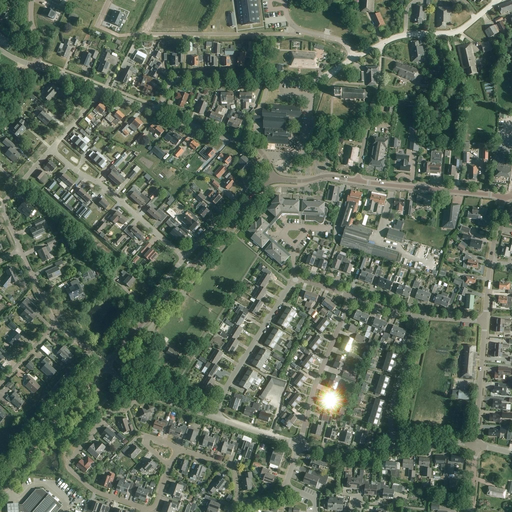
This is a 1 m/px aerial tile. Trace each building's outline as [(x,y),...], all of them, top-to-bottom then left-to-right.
[(190,6),(190,4),(187,3),(180,0),(176,0),(174,5),(184,9),(186,5),(190,6)] [(236,0),(240,20),(240,19),(241,26),(260,23),(259,17),(260,17),(257,0),(236,0)] [(373,13),(373,0),(361,0),(361,12),(373,13)] [(510,13),(511,11),(511,0),(510,0),(511,1),(498,7),(501,14),(508,12),(509,12),(510,13)] [(187,13),(187,11),(184,9),(174,5),(171,12),(181,16),(183,11),(187,13)] [(415,15),(414,24),(421,24),(422,19),(425,19),(426,6),(414,6),(413,15),(415,15)] [(450,23),(450,7),(437,7),(437,28),(446,29),(446,28),(446,23),(450,23)] [(43,12),(41,15),(53,20),(56,13),(47,9),(45,13),(43,12)] [(114,10),(112,15),(121,18),(123,20),(125,20),(127,16),(114,10)] [(183,20),(184,18),(181,16),(171,12),(168,18),(178,23),(180,18),(183,20)] [(76,22),(78,17),(71,13),(68,18),(76,22)] [(374,15),(380,27),(385,25),(380,13),(374,15)] [(112,15),(110,18),(122,23),(123,20),(121,18),(112,15)] [(110,18),(109,22),(120,27),(122,23),(110,18)] [(502,22),(497,24),(500,30),(503,36),(508,33),(502,22)] [(489,38),(497,34),(499,33),(495,25),(485,31),(489,38)] [(8,50),(11,44),(8,42),(9,40),(0,33),(0,44),(1,46),(2,44),(4,46),(4,47),(8,50)] [(58,53),(61,54),(60,56),(67,59),(71,48),(70,47),(72,42),(66,40),(62,50),(60,49),(59,50),(58,52),(58,53)] [(412,62),(419,62),(419,60),(422,60),(422,61),(424,61),(422,47),(419,47),(418,42),(411,42),(412,48),(410,48),(412,62)] [(484,53),(492,50),(489,42),(481,45),(484,53)] [(478,74),(471,43),(458,46),(463,69),(467,68),(469,75),(478,74)] [(221,54),(225,54),(225,55),(234,55),(234,49),(234,46),(231,46),(231,49),(225,49),(225,50),(221,50),(221,54)] [(95,59),(98,53),(92,51),(90,55),(84,52),(82,56),(83,57),(80,64),(87,67),(91,58),(95,59)] [(106,74),(110,64),(107,63),(108,60),(107,59),(110,54),(103,52),(99,62),(101,63),(98,71),(106,74)] [(183,63),(183,52),(178,52),(178,54),(172,54),(172,58),(171,58),(171,66),(178,66),(178,63),(183,63)] [(316,67),(316,54),(308,54),(308,53),(292,52),(291,56),(293,57),(293,61),(291,61),(291,66),(298,66),(316,67)] [(137,53),(133,60),(142,64),(146,57),(137,53)] [(192,56),(192,66),(198,66),(198,62),(202,62),(202,56),(198,56),(192,56)] [(208,63),(208,66),(211,66),(217,66),(217,58),(214,58),(214,56),(208,56),(208,63)] [(230,66),(230,58),(222,58),(222,62),(224,62),(224,66),(230,66)] [(149,66),(152,68),(160,72),(164,66),(158,62),(154,60),(153,63),(151,62),(149,66)] [(405,66),(396,63),(393,71),(399,73),(398,76),(415,82),(419,71),(405,65),(405,66)] [(135,75),(137,70),(130,67),(128,71),(124,69),(121,74),(122,75),(119,81),(126,85),(132,73),(135,75)] [(367,86),(376,85),(376,83),(377,83),(376,73),(379,73),(378,67),(366,67),(367,86)] [(156,79),(160,72),(152,68),(151,71),(152,72),(150,75),(156,79)] [(139,83),(137,86),(137,87),(143,89),(143,91),(150,94),(152,88),(145,85),(146,83),(149,84),(151,80),(144,75),(141,80),(142,80),(140,83),(139,82),(139,83)] [(48,102),(56,93),(54,91),(56,89),(50,84),(44,90),(46,92),(42,96),(48,102)] [(342,90),(342,91),(335,91),(335,97),(341,97),(341,99),(340,99),(341,100),(341,99),(345,100),(345,101),(346,101),(346,100),(350,100),(350,101),(351,101),(351,100),(354,100),(354,101),(355,101),(355,100),(359,100),(359,101),(360,102),(360,100),(363,101),(364,102),(364,101),(364,100),(366,98),(367,99),(368,98),(367,98),(367,95),(368,94),(366,94),(365,92),(366,91),(365,90),(364,91),(361,91),(361,90),(360,90),(360,91),(356,91),(356,89),(355,89),(355,90),(352,90),(352,89),(350,89),(350,90),(347,90),(347,89),(346,89),(342,89),(342,88),(341,89),(342,90)] [(189,95),(182,92),(181,94),(177,93),(175,98),(180,100),(178,105),(183,108),(186,101),(187,101),(189,95)] [(203,115),(208,104),(205,102),(206,100),(202,98),(199,105),(198,104),(197,108),(198,109),(196,113),(203,115)] [(98,112),(101,115),(104,118),(104,117),(106,115),(103,113),(106,109),(100,104),(95,109),(93,112),(96,115),(98,112)] [(46,125),(52,119),(45,113),(47,111),(41,105),(37,109),(41,113),(37,117),(46,125)] [(267,137),(267,144),(285,145),(286,138),(291,138),(292,132),(290,132),(290,128),(289,128),(289,117),(300,118),(301,107),(272,105),(272,110),(263,109),(262,117),(253,116),(253,121),(264,121),(263,129),(265,129),(264,137),(267,137)] [(218,115),(220,108),(218,107),(217,110),(216,109),(215,113),(212,112),(210,118),(216,120),(218,115)] [(124,117),(118,111),(114,116),(111,113),(105,118),(111,124),(116,119),(119,122),(124,117)] [(238,115),(233,127),(239,130),(242,120),(239,119),(240,116),(242,117),(244,113),(240,112),(238,115)] [(89,114),(86,117),(90,121),(91,121),(96,125),(98,123),(93,118),(89,114)] [(230,119),(228,125),(233,127),(238,115),(236,114),(234,118),(232,117),(231,120),(230,119)] [(23,127),(26,124),(20,118),(17,122),(19,123),(11,132),(18,138),(25,129),(23,127)] [(137,129),(142,124),(136,119),(131,124),(137,129)] [(120,130),(123,133),(126,136),(129,133),(126,130),(129,127),(125,123),(120,130)] [(153,133),(154,132),(156,134),(155,135),(154,136),(157,139),(158,137),(159,137),(164,132),(162,130),(161,130),(158,127),(157,129),(153,125),(150,128),(149,129),(153,133)] [(176,145),(177,144),(182,139),(180,137),(179,137),(176,134),(174,136),(170,132),(168,135),(165,138),(169,142),(170,141),(176,145)] [(142,133),(136,139),(140,142),(145,136),(142,133)] [(70,140),(77,146),(80,143),(83,139),(79,135),(76,137),(74,135),(70,140)] [(373,137),(372,146),(371,156),(370,156),(370,157),(370,158),(369,166),(383,168),(385,159),(383,159),(385,148),(387,149),(388,140),(373,137)] [(14,162),(20,155),(12,148),(15,145),(10,142),(6,138),(3,142),(7,146),(9,148),(5,154),(14,162)] [(192,143),(187,138),(183,143),(186,146),(187,144),(189,146),(195,151),(199,146),(197,143),(197,144),(194,142),(192,143)] [(80,143),(77,146),(84,152),(88,148),(86,145),(88,143),(83,139),(80,143)] [(153,152),(161,159),(165,154),(156,146),(152,151),(153,152)] [(356,162),(359,149),(347,146),(345,160),(346,160),(345,165),(352,167),(353,161),(356,162)] [(209,151),(205,147),(202,150),(206,154),(211,158),(216,153),(211,148),(209,151)] [(174,154),(178,158),(183,151),(179,148),(174,154)] [(96,163),(102,156),(97,152),(95,154),(93,152),(88,156),(96,163)] [(441,165),(441,158),(442,153),(431,152),(431,163),(424,162),(423,173),(430,174),(430,171),(441,172),(441,165)] [(124,154),(113,165),(116,167),(126,156),(124,154)] [(226,158),(221,154),(218,157),(223,161),(228,165),(233,159),(228,155),(226,158)] [(143,164),(162,178),(163,177),(169,179),(174,172),(175,170),(172,168),(166,166),(155,158),(148,156),(147,157),(143,155),(141,160),(143,161),(143,164)] [(240,164),(240,166),(239,168),(245,173),(251,167),(247,164),(250,161),(244,155),(241,158),(239,156),(238,158),(240,159),(238,162),(240,164)] [(397,155),(396,161),(402,162),(401,164),(400,171),(410,172),(410,166),(408,165),(409,163),(410,156),(397,155)] [(494,156),(493,165),(497,166),(496,176),(510,178),(511,168),(511,165),(511,157),(508,157),(504,157),(504,156),(499,155),(499,157),(494,156)] [(106,160),(102,156),(96,163),(103,169),(107,164),(104,162),(106,160)] [(191,169),(198,161),(194,157),(186,166),(191,169)] [(459,167),(459,160),(459,157),(455,157),(455,160),(454,167),(449,166),(448,176),(455,176),(455,167),(459,167)] [(50,170),(52,172),(56,167),(50,162),(46,166),(44,169),(47,172),(50,170)] [(478,172),(478,165),(469,164),(468,175),(468,180),(477,180),(477,175),(476,175),(477,172),(478,172)] [(222,166),(214,174),(219,179),(227,170),(222,166)] [(131,180),(136,174),(140,169),(137,167),(133,171),(128,177),(131,180)] [(108,177),(113,182),(119,175),(117,173),(113,169),(111,172),(111,173),(108,177)] [(40,171),(35,177),(39,181),(44,175),(40,171)] [(65,183),(69,179),(64,174),(60,179),(59,178),(57,180),(60,184),(62,181),(65,183)] [(119,175),(113,182),(118,187),(122,183),(123,183),(126,180),(122,177),(119,175)] [(228,190),(234,183),(232,182),(235,179),(231,176),(225,183),(226,184),(224,186),(228,190)] [(69,179),(65,183),(68,186),(66,188),(69,191),(71,188),(75,184),(69,179)] [(50,190),(56,183),(53,180),(47,187),(50,190)] [(133,194),(132,195),(130,197),(135,201),(139,197),(141,194),(133,187),(129,191),(133,194)] [(337,203),(340,189),(330,187),(330,191),(329,191),(327,201),(337,203)] [(74,195),(77,198),(80,201),(86,194),(81,189),(77,193),(76,192),(74,195)] [(164,190),(161,193),(167,198),(170,195),(164,190)] [(215,196),(213,194),(214,193),(211,191),(207,195),(210,198),(210,197),(212,199),(211,200),(216,205),(222,197),(217,193),(215,196)] [(339,226),(345,228),(340,245),(364,252),(396,262),(399,253),(368,243),(372,231),(352,224),(358,205),(359,201),(361,201),(362,194),(358,193),(358,192),(351,191),(351,195),(349,194),(347,203),(346,203),(344,207),(345,207),(339,226)] [(70,195),(67,192),(62,198),(64,201),(70,195)] [(86,194),(80,201),(83,203),(86,206),(89,204),(88,203),(92,199),(86,194)] [(139,197),(135,201),(140,206),(142,204),(144,206),(149,200),(142,194),(139,197)] [(70,195),(62,204),(65,206),(73,197),(70,195)] [(366,211),(380,214),(382,215),(382,214),(384,206),(386,198),(382,198),(378,197),(378,196),(371,195),(369,207),(367,207),(366,211)] [(427,197),(424,196),(417,195),(417,204),(435,206),(435,196),(428,195),(427,197)] [(292,208),(292,201),(285,201),(279,196),(278,196),(276,198),(277,198),(272,204),(273,205),(268,211),(276,218),(277,219),(278,219),(281,216),(282,216),(284,215),(284,214),(284,208),(292,208)] [(28,218),(35,210),(23,199),(21,202),(23,203),(18,209),(22,213),(23,213),(28,218)] [(106,210),(109,205),(102,199),(99,203),(99,204),(98,204),(101,207),(102,206),(106,210)] [(404,207),(404,200),(395,199),(394,206),(397,206),(396,210),(402,211),(402,209),(401,208),(401,206),(404,207)] [(284,208),(284,214),(299,215),(299,202),(299,200),(296,200),(296,202),(292,201),(292,208),(284,208)] [(174,208),(175,209),(177,211),(183,205),(180,202),(179,201),(176,204),(178,205),(177,207),(176,206),(174,208)] [(306,202),(306,201),(303,201),(303,202),(302,215),(305,215),(305,221),(314,221),(316,222),(319,224),(320,224),(322,224),(323,223),(328,211),(327,209),(326,208),(324,208),(324,203),(306,202)] [(147,212),(152,216),(156,212),(150,208),(150,207),(151,206),(150,204),(148,206),(146,208),(148,210),(147,212)] [(204,218),(209,212),(204,207),(205,206),(203,205),(199,209),(199,210),(200,211),(199,213),(204,218)] [(454,228),(460,205),(459,205),(451,205),(451,207),(448,206),(448,211),(444,210),(443,226),(447,227),(447,228),(454,228)] [(83,207),(77,214),(80,217),(87,210),(83,207)] [(468,218),(472,219),(478,220),(478,219),(479,219),(480,208),(473,208),(472,212),(468,212),(468,218)] [(480,208),(479,219),(481,219),(480,223),(486,224),(487,216),(489,216),(489,211),(486,211),(487,209),(480,208)] [(89,209),(82,217),(85,219),(92,212),(89,209)] [(158,209),(156,212),(152,216),(157,221),(158,219),(161,222),(166,216),(158,209)] [(115,224),(118,221),(122,217),(117,212),(115,214),(113,212),(111,214),(110,216),(112,218),(110,220),(115,224)] [(91,218),(93,223),(99,220),(96,215),(91,218)] [(359,225),(365,226),(368,217),(362,215),(359,225)] [(122,217),(118,221),(123,225),(126,227),(128,225),(125,223),(127,221),(122,217)] [(196,223),(198,220),(195,217),(193,220),(187,227),(192,231),(198,225),(196,223)] [(269,225),(261,218),(257,224),(255,223),(248,231),(254,236),(251,239),(262,248),(271,238),(267,235),(267,232),(271,227),(269,225)] [(273,222),(269,225),(271,227),(274,223),(277,219),(276,218),(273,222)] [(35,238),(35,239),(42,236),(41,235),(44,233),(40,225),(42,224),(45,222),(44,220),(37,223),(39,226),(31,230),(35,238)] [(101,221),(94,229),(99,233),(106,225),(101,221)] [(402,230),(404,223),(398,221),(397,224),(395,224),(394,228),(402,230)] [(132,239),(135,236),(139,231),(134,227),(132,229),(130,227),(128,229),(129,230),(126,234),(132,239)] [(177,239),(181,235),(181,234),(182,233),(180,231),(180,230),(176,227),(171,233),(177,239)] [(180,230),(186,235),(189,232),(183,227),(180,230)] [(389,229),(386,238),(402,243),(404,234),(389,229)] [(139,231),(135,236),(140,240),(143,242),(145,240),(142,238),(144,236),(139,231)] [(117,245),(124,237),(121,234),(114,243),(117,245)] [(482,245),(483,245),(483,243),(483,242),(482,242),(482,241),(471,240),(470,247),(477,248),(477,249),(478,250),(480,250),(480,249),(481,249),(481,245),(482,245)] [(271,256),(279,246),(274,241),(265,251),(271,256)] [(148,242),(139,252),(142,254),(150,245),(148,242)] [(455,245),(457,247),(457,248),(463,252),(465,248),(460,244),(457,242),(455,245)] [(501,255),(504,256),(505,257),(506,257),(509,257),(510,252),(511,252),(511,245),(509,245),(508,248),(503,247),(501,255)] [(276,261),(285,251),(279,246),(271,256),(276,261)] [(43,262),(51,259),(45,248),(38,251),(43,262)] [(152,251),(151,249),(144,257),(148,260),(149,259),(151,261),(157,255),(153,251),(152,251)] [(315,260),(318,261),(321,251),(318,250),(316,255),(313,254),(312,257),(309,256),(307,264),(313,266),(315,260)] [(285,251),(276,261),(282,266),(284,263),(290,256),(285,251)] [(321,251),(318,261),(321,262),(318,268),(325,270),(327,262),(325,261),(326,258),(322,257),(324,252),(321,251)] [(343,265),(346,257),(339,254),(339,256),(338,256),(337,260),(335,260),(332,268),(338,270),(340,264),(343,265)] [(463,261),(464,261),(463,268),(467,268),(468,266),(477,268),(478,262),(472,260),(472,259),(468,256),(466,254),(465,258),(464,258),(463,261)] [(350,274),(351,272),(353,272),(354,269),(353,268),(353,266),(350,265),(351,262),(348,261),(348,260),(346,259),(346,257),(343,265),(346,266),(344,272),(350,274)] [(57,267),(63,264),(61,260),(54,263),(56,267),(45,272),(49,280),(61,275),(57,267)] [(396,276),(393,282),(396,283),(398,277),(402,267),(400,266),(397,274),(396,276)] [(368,274),(365,281),(372,284),(374,276),(371,275),(373,271),(372,271),(373,268),(370,267),(368,274)] [(12,284),(18,281),(12,269),(6,272),(8,277),(3,282),(3,281),(0,284),(6,288),(11,282),(12,284)] [(128,288),(135,281),(125,272),(122,276),(126,280),(123,283),(128,288)] [(359,279),(365,281),(368,274),(362,272),(359,279)] [(257,284),(267,290),(264,288),(271,277),(264,273),(257,284)] [(387,281),(384,288),(390,291),(393,283),(389,282),(391,277),(388,276),(386,281),(387,281)] [(475,284),(476,278),(466,277),(466,280),(463,280),(462,287),(467,287),(468,284),(475,284)] [(377,286),(384,288),(387,281),(386,281),(380,278),(377,286)] [(461,286),(463,280),(455,278),(453,284),(461,286)] [(82,295),(81,294),(83,293),(77,280),(70,283),(72,287),(66,290),(71,300),(82,295)] [(511,294),(511,290),(510,290),(510,284),(500,283),(499,290),(508,290),(508,294),(511,294)] [(258,289),(253,297),(256,299),(260,302),(263,304),(263,303),(260,301),(267,290),(257,284),(260,286),(258,289)] [(396,293),(402,295),(405,288),(399,285),(396,293)] [(467,289),(466,288),(461,287),(459,295),(464,296),(467,289)] [(405,288),(402,295),(409,297),(411,290),(405,288)] [(421,300),(425,288),(423,288),(422,292),(418,290),(416,298),(421,300)] [(425,288),(421,300),(428,302),(431,295),(427,294),(429,290),(425,288)] [(304,298),(310,300),(312,294),(306,292),(304,298)] [(445,294),(441,305),(448,307),(450,300),(447,298),(448,294),(445,293),(445,294)] [(312,294),(310,300),(316,302),(318,296),(312,294)] [(435,303),(441,305),(445,294),(443,294),(442,297),(437,295),(435,303)] [(473,310),(474,296),(467,296),(466,310),(473,310)] [(511,308),(511,302),(511,298),(507,298),(507,297),(499,296),(498,303),(503,304),(502,307),(511,308)] [(20,306),(25,311),(21,316),(28,323),(35,316),(32,313),(37,308),(26,298),(20,306)] [(322,314),(331,302),(326,298),(322,303),(325,306),(320,312),(322,314)] [(238,307),(243,310),(248,313),(249,311),(256,315),(263,304),(260,302),(256,299),(256,300),(249,311),(245,308),(240,305),(238,307)] [(331,302),(322,314),(325,316),(330,309),(332,311),(336,306),(331,302)] [(285,313),(293,318),(296,313),(288,307),(285,313)] [(240,311),(233,322),(243,329),(243,328),(240,326),(248,313),(243,310),(242,312),(240,311)] [(353,319),(360,322),(363,314),(356,311),(353,319)] [(283,316),(281,318),(290,324),(293,318),(285,313),(284,314),(283,313),(282,316),(283,316)] [(363,314),(360,322),(358,325),(361,326),(363,323),(366,324),(369,317),(363,314)] [(245,320),(252,324),(253,323),(255,324),(256,321),(251,318),(252,317),(248,315),(245,320)] [(286,329),(290,324),(281,318),(278,324),(286,329)] [(319,322),(321,323),(326,328),(330,322),(325,318),(322,321),(320,320),(319,322)] [(372,326),(375,328),(374,330),(377,331),(381,321),(375,319),(372,326)] [(381,321),(377,331),(377,332),(380,334),(381,330),(384,332),(388,324),(381,321)] [(236,340),(243,329),(233,322),(233,323),(234,324),(236,325),(229,336),(239,342),(236,340)] [(322,333),(326,328),(321,323),(317,328),(322,333)] [(357,328),(351,325),(349,331),(355,333),(356,330),(357,328)] [(390,334),(393,335),(392,339),(395,340),(397,337),(400,329),(393,327),(390,334)] [(272,333),(280,339),(284,333),(275,328),(272,333)] [(400,329),(397,337),(403,339),(406,332),(400,329)] [(12,346),(21,337),(15,331),(6,340),(12,346)] [(277,344),(280,339),(272,333),(268,339),(277,344)] [(229,336),(229,337),(232,338),(225,349),(232,354),(239,342),(229,336)] [(313,342),(318,346),(322,341),(317,337),(313,342)] [(347,337),(344,343),(354,347),(355,346),(354,343),(353,343),(354,340),(347,337)] [(273,349),(277,344),(268,339),(265,344),(273,349)] [(314,351),(318,346),(313,342),(309,347),(314,351)] [(349,353),(350,349),(353,350),(354,347),(344,343),(341,349),(349,353)] [(476,353),(476,347),(464,346),(464,352),(462,352),(460,379),(475,380),(476,371),(474,371),(474,368),(476,368),(476,361),(474,361),(475,357),(477,357),(477,353),(476,353)] [(65,365),(73,357),(66,350),(67,350),(64,347),(57,354),(62,359),(61,361),(65,365)] [(175,359),(179,354),(169,348),(166,353),(175,359)] [(259,354),(267,359),(271,354),(262,349),(259,354)] [(209,361),(219,367),(216,365),(223,354),(216,350),(209,361)] [(387,358),(396,361),(398,355),(388,352),(387,358)] [(273,356),(283,362),(285,360),(275,353),(273,356)] [(299,355),(303,359),(311,364),(315,359),(309,355),(307,358),(301,353),(299,355)] [(264,364),(267,359),(259,354),(256,359),(264,364)] [(304,363),(302,366),(307,370),(311,364),(303,359),(299,355),(297,357),(304,363)] [(336,362),(344,365),(347,358),(339,355),(336,362)] [(51,378),(57,372),(48,364),(50,361),(46,358),(44,360),(41,363),(44,365),(40,370),(45,374),(46,373),(51,378)] [(385,364),(394,367),(394,366),(395,366),(396,364),(395,363),(396,361),(387,358),(385,364)] [(261,370),(264,364),(256,359),(252,365),(261,370)] [(210,365),(205,374),(215,380),(212,378),(219,367),(209,361),(208,361),(207,363),(210,365)] [(291,365),(299,372),(301,369),(293,363),(293,362),(292,361),(290,364),(291,364),(291,365)] [(25,366),(30,371),(34,366),(29,362),(25,366)] [(341,371),(343,368),(346,369),(347,366),(344,365),(336,362),(334,368),(341,371)] [(392,373),(394,367),(385,364),(383,370),(392,373)] [(495,379),(503,379),(503,375),(510,375),(511,369),(504,368),(498,368),(498,373),(495,373),(495,379)] [(246,374),(254,380),(258,374),(249,369),(246,374)] [(296,377),(298,379),(303,383),(307,378),(302,374),(300,376),(297,375),(293,371),(292,374),(296,377)] [(208,392),(215,380),(205,374),(205,375),(208,377),(201,388),(208,392)] [(251,385),(254,380),(246,374),(243,380),(251,385)] [(290,376),(296,381),(294,384),(299,388),(303,383),(298,379),(296,377),(292,374),(290,376)] [(331,380),(338,384),(341,378),(333,374),(331,380)] [(341,378),(355,383),(356,380),(351,378),(349,377),(343,374),(341,378)] [(379,382),(389,384),(391,378),(381,375),(379,382)] [(35,393),(40,388),(35,382),(36,382),(30,376),(27,379),(30,382),(26,387),(29,390),(30,388),(35,393)] [(284,388),(286,382),(271,377),(260,395),(260,396),(265,399),(273,384),(284,388)] [(248,390),(251,385),(243,380),(239,385),(248,390)] [(336,390),(337,386),(339,387),(340,385),(338,384),(331,380),(328,387),(336,390)] [(387,391),(389,384),(379,382),(378,388),(387,391)] [(385,397),(387,391),(378,388),(376,394),(385,397)] [(471,392),(459,391),(458,399),(470,400),(471,392)] [(18,409),(24,402),(17,396),(17,395),(14,392),(9,397),(12,400),(11,402),(18,409)] [(285,393),(284,396),(285,396),(291,401),(289,404),(294,408),(298,403),(293,399),(291,398),(291,397),(286,394),(285,393)] [(302,398),(297,394),(293,399),(298,403),(302,398)] [(325,400),(332,403),(335,397),(327,394),(325,400)] [(240,400),(239,400),(233,398),(229,408),(237,410),(240,400)] [(257,411),(259,405),(261,401),(259,400),(258,399),(256,404),(254,403),(252,409),(246,407),(244,414),(252,417),(255,410),(257,411)] [(374,405),(384,408),(385,402),(376,399),(374,405)] [(330,409),(332,403),(325,400),(322,406),(330,409)] [(506,410),(506,405),(501,404),(501,401),(493,400),(493,408),(500,408),(500,410),(506,410)] [(382,414),(384,408),(374,405),(372,411),(382,414)] [(139,418),(142,419),(141,422),(145,424),(147,420),(148,421),(149,417),(150,417),(151,413),(153,414),(155,408),(148,406),(147,411),(142,409),(139,418)] [(268,423),(268,422),(269,422),(270,419),(269,418),(270,416),(265,414),(265,411),(262,410),(259,420),(268,423)] [(371,417),(380,420),(380,419),(381,420),(382,417),(381,416),(382,414),(372,411),(371,417)] [(283,412),(281,414),(285,417),(286,418),(293,424),(297,418),(292,414),(290,417),(287,415),(283,412)] [(281,414),(279,417),(286,422),(284,425),(282,427),(284,429),(285,428),(286,426),(289,429),(293,424),(286,418),(285,417),(281,414)] [(378,426),(380,420),(371,417),(369,423),(378,426)] [(129,426),(127,419),(124,420),(123,420),(122,419),(121,420),(120,420),(119,421),(119,422),(119,423),(119,424),(120,424),(123,433),(130,431),(131,433),(134,431),(132,425),(129,426)] [(166,429),(168,422),(165,420),(164,420),(162,423),(156,421),(154,427),(162,430),(163,428),(166,429)] [(169,434),(174,436),(177,428),(174,426),(175,425),(173,424),(174,421),(171,420),(169,426),(172,427),(169,434)] [(323,428),(324,424),(320,423),(319,426),(315,424),(312,434),(320,436),(322,427),(323,428)] [(177,428),(174,436),(179,438),(182,431),(185,432),(187,427),(183,425),(182,427),(181,427),(180,429),(177,428)] [(337,432),(338,428),(334,427),(334,430),(329,428),(327,438),(334,440),(336,431),(337,432)] [(489,436),(500,437),(500,433),(506,433),(506,430),(511,430),(511,428),(506,428),(500,427),(500,429),(493,429),(493,430),(489,430),(489,436)] [(111,442),(116,436),(107,429),(102,435),(111,442)] [(194,442),(198,433),(188,430),(186,434),(189,435),(187,440),(194,442)] [(344,433),(341,442),(349,444),(351,435),(351,434),(351,432),(347,430),(347,433),(344,433)] [(202,446),(207,448),(211,438),(208,437),(209,434),(204,432),(202,438),(204,439),(202,446)] [(367,436),(368,433),(364,432),(363,434),(359,433),(356,443),(364,445),(366,435),(367,436)] [(211,438),(207,448),(212,449),(214,443),(217,444),(219,437),(214,435),(213,438),(211,438)] [(221,452),(226,454),(230,444),(227,443),(228,440),(223,438),(220,445),(224,446),(221,452)] [(249,459),(252,449),(253,446),(250,445),(250,443),(244,441),(241,449),(244,451),(242,457),(249,459)] [(106,448),(99,442),(96,447),(94,445),(88,451),(91,454),(93,457),(94,456),(97,459),(102,453),(102,452),(106,448)] [(230,444),(226,454),(231,456),(233,449),(236,450),(239,444),(236,443),(235,446),(230,444)] [(133,459),(140,451),(135,446),(132,450),(127,445),(122,451),(124,454),(126,452),(128,454),(127,454),(133,459)] [(274,449),(269,464),(270,464),(269,467),(277,470),(278,467),(279,467),(284,453),(274,449)] [(464,464),(464,460),(462,460),(462,455),(452,455),(451,462),(461,463),(461,464),(464,464)] [(445,465),(446,456),(435,456),(435,464),(442,465),(441,470),(444,471),(444,474),(447,474),(447,467),(445,467),(445,465)] [(94,463),(88,458),(84,463),(82,460),(77,466),(85,473),(90,468),(90,467),(94,463)] [(429,466),(429,459),(420,458),(419,466),(424,466),(424,468),(423,477),(431,477),(432,469),(428,468),(428,466),(429,466)] [(187,475),(189,470),(186,469),(188,462),(182,459),(178,469),(183,471),(182,474),(187,475)] [(155,465),(156,465),(151,460),(146,465),(144,463),(138,469),(143,473),(146,470),(148,472),(153,468),(154,470),(157,467),(155,465)] [(320,462),(313,460),(310,467),(319,470),(320,466),(324,467),(326,462),(321,460),(320,462)] [(415,478),(416,471),(413,471),(414,461),(404,460),(403,468),(409,468),(409,477),(411,477),(414,478),(415,478)] [(386,470),(390,470),(390,471),(391,472),(391,476),(396,478),(399,478),(399,470),(400,463),(397,463),(397,465),(396,465),(396,463),(386,462),(386,470)] [(205,473),(207,469),(204,468),(198,465),(195,472),(192,470),(189,477),(196,479),(197,476),(201,478),(203,472),(205,473)] [(273,484),(276,477),(269,474),(270,471),(264,469),(262,474),(265,476),(263,481),(273,484)] [(329,477),(316,472),(312,471),(311,476),(307,474),(304,482),(316,486),(317,482),(325,485),(329,477)] [(244,491),(253,490),(251,479),(253,478),(252,473),(245,474),(246,479),(243,480),(244,491)] [(353,489),(354,479),(351,478),(351,476),(348,475),(349,473),(346,473),(345,482),(348,482),(347,488),(353,489)] [(113,482),(115,476),(109,474),(108,477),(104,475),(103,481),(100,480),(99,484),(101,485),(107,488),(110,481),(113,482)] [(363,483),(363,477),(357,476),(357,479),(354,479),(353,489),(359,489),(360,483),(363,483)] [(116,491),(122,493),(125,483),(126,480),(122,479),(121,479),(118,478),(115,485),(118,486),(116,491)] [(228,484),(226,483),(227,482),(221,478),(217,484),(214,482),(208,490),(214,494),(217,489),(220,491),(224,486),(226,488),(228,484)] [(371,495),(371,485),(368,485),(369,482),(366,482),(366,480),(363,480),(362,488),(365,489),(365,495),(371,495)] [(459,488),(460,481),(449,480),(448,482),(446,481),(446,487),(450,487),(450,488),(459,488)] [(125,483),(122,493),(127,495),(129,490),(131,491),(134,483),(131,482),(130,485),(125,483)] [(172,482),(170,488),(181,492),(182,489),(185,490),(187,484),(179,482),(178,485),(172,482)] [(383,499),(388,500),(389,490),(389,487),(384,486),(384,485),(384,483),(381,482),(381,483),(380,490),(380,491),(383,491),(383,499)] [(371,485),(371,495),(377,496),(377,490),(380,490),(381,483),(375,483),(375,485),(371,485)] [(394,492),(398,493),(398,487),(402,487),(402,486),(393,483),(393,486),(392,486),(392,490),(389,490),(388,500),(394,500),(394,492)] [(135,497),(140,499),(143,489),(141,488),(142,486),(136,484),(134,490),(137,491),(135,497)] [(505,499),(506,490),(489,487),(487,495),(491,496),(491,495),(494,496),(505,499)] [(143,489),(140,499),(146,501),(147,496),(150,497),(153,490),(147,488),(146,490),(143,489)] [(170,488),(168,494),(174,496),(173,499),(181,501),(182,496),(180,495),(181,492),(170,488)] [(18,511),(21,511),(23,511),(22,511),(56,511),(62,506),(43,489),(36,490),(22,505),(18,505),(18,506),(18,511)] [(210,503),(209,507),(219,510),(221,505),(216,503),(217,500),(210,498),(208,503),(210,503)] [(94,501),(92,509),(89,507),(87,511),(92,511),(93,511),(95,511),(97,511),(100,504),(97,502),(94,501)] [(166,502),(164,508),(174,511),(176,508),(178,509),(180,504),(172,501),(171,504),(166,502)] [(19,511),(19,503),(7,504),(7,511),(19,511)]
